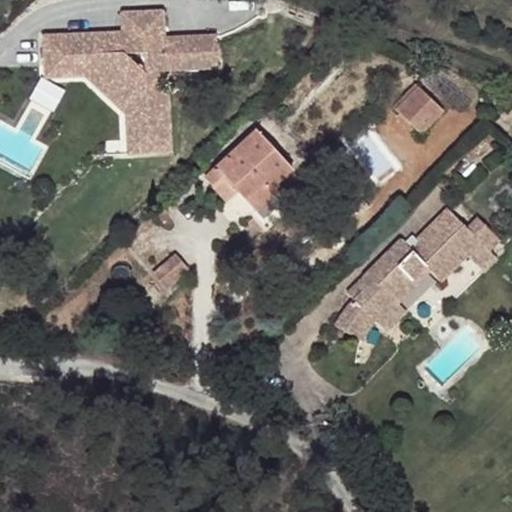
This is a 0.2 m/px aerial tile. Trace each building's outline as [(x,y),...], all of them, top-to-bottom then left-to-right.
[(164,9),(122,11),(123,31),(165,29),(164,9)] [(123,31),(44,35),(46,65),(98,62),(99,68),(125,91),(127,91),(128,112),(130,139),(149,137),(149,151),(171,151),(168,89),(161,89),(160,80),(168,80),(167,69),(219,67),(217,33),(165,36),(165,29),(123,31)] [(342,33),(331,46),(340,53),(351,40),(342,33)] [(46,65),(47,77),(87,75),(128,112),(127,91),(125,91),(99,68),(98,62),(46,65)] [(420,90),(398,111),(419,133),(442,112),(420,90)] [(267,230),(295,205),(281,190),(276,194),(273,189),(293,171),(257,132),(204,181),(213,190),(225,179),(238,193),(257,212),(253,216),(267,230)] [(149,137),(130,139),(131,152),(149,151),(149,137)] [(225,179),(213,190),(226,204),(238,193),(225,179)] [(445,233),(458,220),(447,210),(434,222),(445,233)] [(445,233),(434,222),(416,239),(420,244),(412,252),(402,242),(345,296),(352,303),(345,309),(340,318),(335,325),(333,331),(358,346),(375,326),(383,334),(389,333),(407,316),(399,307),(432,274),(442,284),(470,259),(484,275),(498,262),(487,250),(468,230),(458,220),(445,233)] [(468,230),(487,250),(498,240),(478,221),(468,230)] [(150,272),(168,290),(190,268),(172,250),(150,272)]
